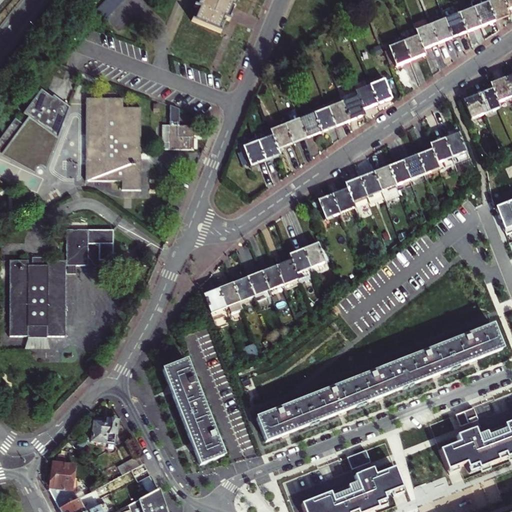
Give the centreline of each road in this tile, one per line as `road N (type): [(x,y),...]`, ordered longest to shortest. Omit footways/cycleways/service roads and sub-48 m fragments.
road 1 (residential): [(190,226),(242,225),(511,40)]
road 2 (residential): [(190,226),(281,0)]
road 3 (residential): [(221,511),(230,488),(245,477),(388,422)]
road 4 (residential): [(114,388),(190,226)]
road 5 (tertiary): [(195,501),(177,488),(114,388)]
road 6 (residential): [(388,422),(511,374)]
